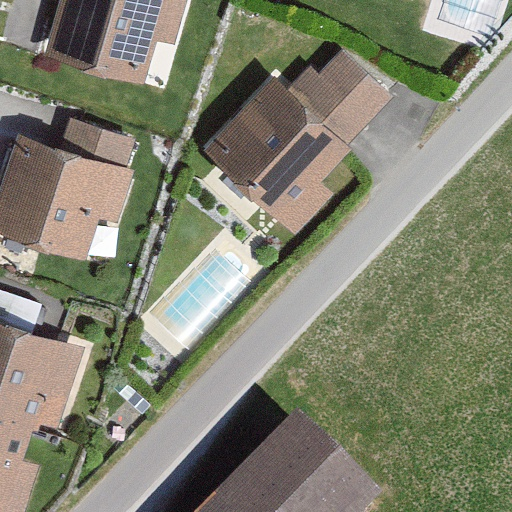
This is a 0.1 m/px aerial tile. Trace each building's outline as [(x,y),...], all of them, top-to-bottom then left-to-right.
[(50,0),(39,42),(134,69),(147,26),(167,32),(176,0),(50,0)] [(267,60),(196,130),(288,221),(326,182),(317,173),(395,94),(339,39),(292,85),(267,60)] [(54,139),(11,127),(0,164),(0,226),(77,249),(91,203),(108,208),(132,129),(63,109),(54,139)] [(0,306),(0,507),(13,511),(16,511),(34,456),(11,448),(34,378),(59,386),(76,331),(0,306)] [(349,511),(360,501),(273,412),(171,511),(349,511)]
